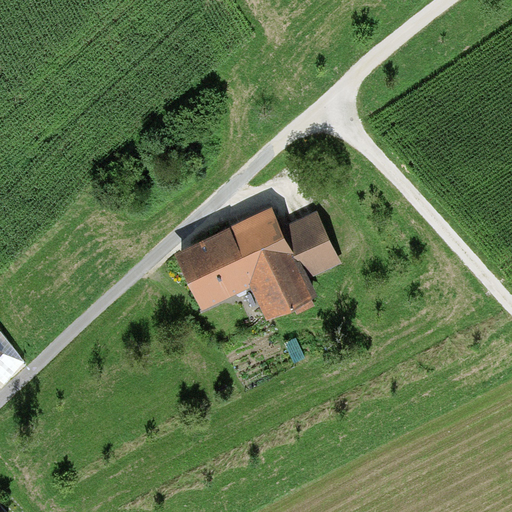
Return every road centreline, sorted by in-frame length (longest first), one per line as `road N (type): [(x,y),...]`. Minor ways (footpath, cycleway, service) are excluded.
road 1 (residential): [(265,156),(0,399)]
road 2 (track): [(511,303),(320,102)]
road 3 (track): [(265,156),(446,0)]
